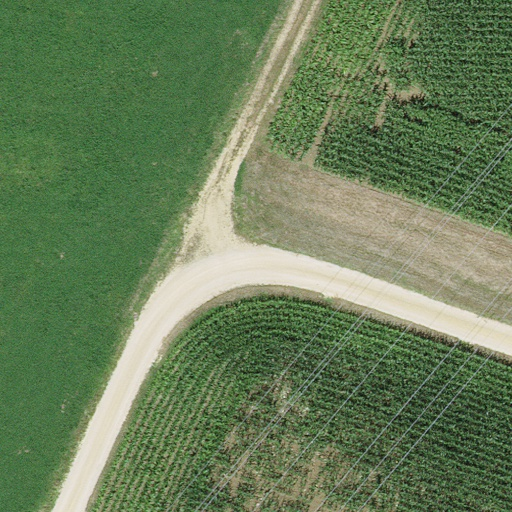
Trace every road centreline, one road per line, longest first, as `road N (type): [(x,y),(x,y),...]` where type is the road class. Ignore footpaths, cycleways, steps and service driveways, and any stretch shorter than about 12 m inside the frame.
road 1 (track): [(511,346),(200,244),(147,337),(67,511)]
road 2 (track): [(200,244),(306,0)]
